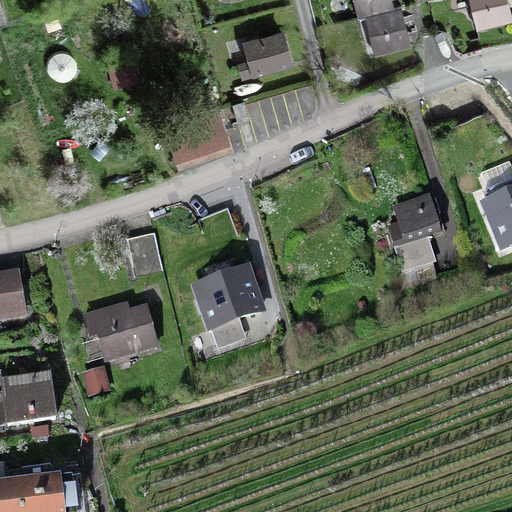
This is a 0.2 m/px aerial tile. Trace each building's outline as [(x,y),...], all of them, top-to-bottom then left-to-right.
[(359,0),(364,14),(401,5),(393,7),(391,0),(359,0)] [(511,15),(508,0),(475,0),(482,27),(511,19),(511,15)] [(401,6),(401,5),(364,14),(364,15),(371,13),(381,52),(411,45),(401,6)] [(290,61),(282,33),(246,43),(254,71),(290,61)] [(249,118),(243,100),(233,103),(238,121),(249,118)] [(177,154),(226,138),(216,109),(209,112),(205,102),(185,109),(188,118),(168,124),(177,154)] [(511,244),(511,184),(483,197),(504,248),(511,244)] [(428,199),(395,210),(405,243),(439,233),(428,199)] [(241,243),(228,211),(198,223),(211,255),(241,243)] [(134,277),(163,270),(155,239),(126,246),(134,277)] [(432,263),(427,247),(397,256),(402,272),(432,263)] [(261,312),(247,271),(196,289),(210,329),(261,312)] [(0,315),(24,312),(17,279),(0,282),(0,315)] [(155,346),(145,311),(96,325),(106,360),(155,346)] [(108,390),(103,372),(85,377),(90,395),(108,390)] [(0,426),(56,419),(50,378),(2,385),(4,398),(0,398),(0,426)] [(77,509),(74,490),(61,492),(60,478),(0,485),(0,511),(63,511),(64,511),(77,509)]
